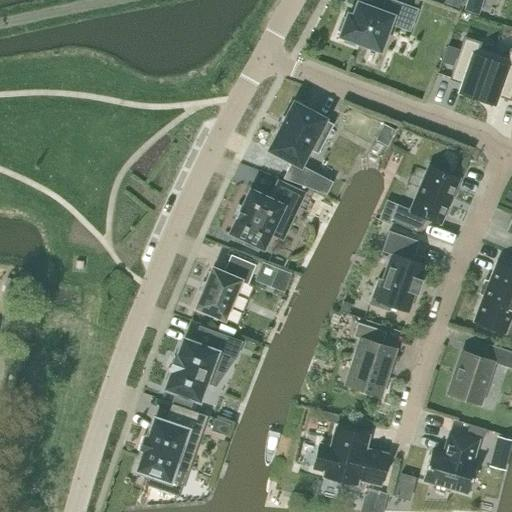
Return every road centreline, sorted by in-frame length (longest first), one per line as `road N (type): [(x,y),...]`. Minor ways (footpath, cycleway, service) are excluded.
road 1 (unclassified): [(261,55),(150,286),(74,511)]
road 2 (residential): [(509,155),(399,451)]
road 3 (residential): [(261,55),(509,155)]
